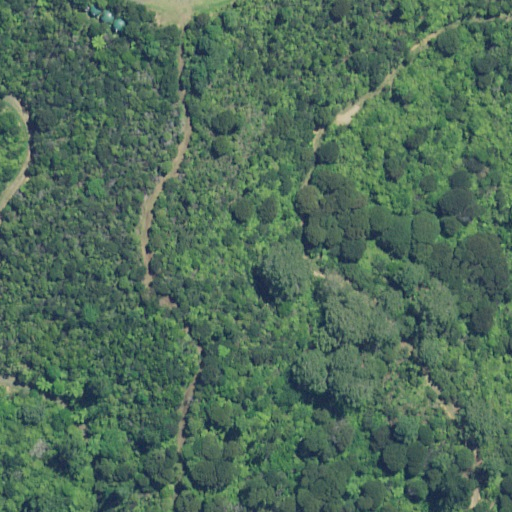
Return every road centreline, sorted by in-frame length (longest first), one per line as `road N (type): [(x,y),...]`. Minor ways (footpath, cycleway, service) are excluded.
road 1 (track): [(67,511),(65,436),(34,391),(0,365)]
road 2 (track): [(0,206),(24,135),(21,116),(0,93)]
